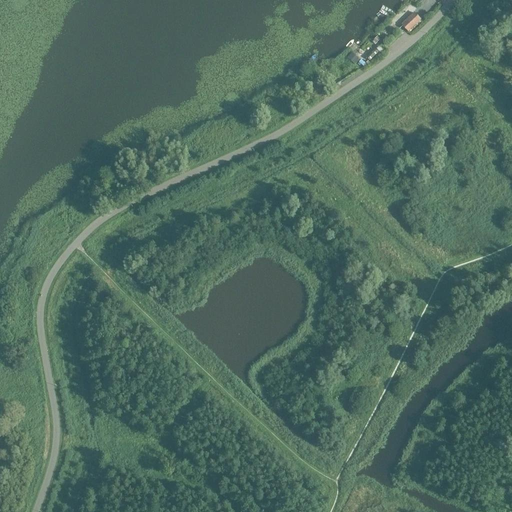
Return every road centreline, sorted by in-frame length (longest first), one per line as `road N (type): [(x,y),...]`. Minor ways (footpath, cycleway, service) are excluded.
road 1 (unclassified): [(36,511),(56,442),(40,306),(65,255),(115,210),(315,110),(393,56),(453,0)]
road 2 (track): [(153,469),(147,446),(124,437),(108,414),(93,321),(106,289)]
road 3 (track): [(215,511),(110,476),(94,511)]
road 4 (track): [(480,511),(417,483),(443,438)]
